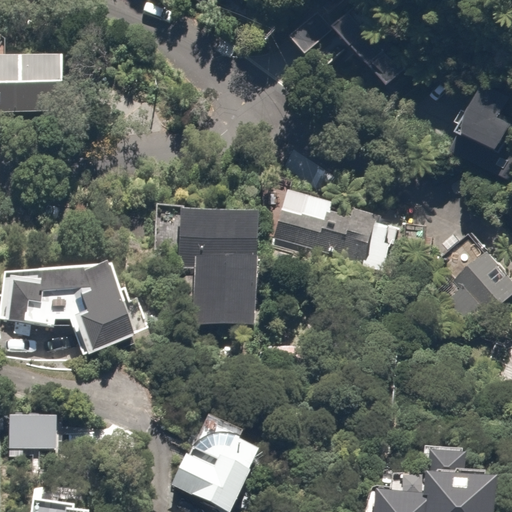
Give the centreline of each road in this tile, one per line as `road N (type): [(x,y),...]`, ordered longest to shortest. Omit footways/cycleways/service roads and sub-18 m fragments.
road 1 (residential): [(0,174),(174,162),(231,136),(271,94)]
road 2 (residential): [(271,94),(199,41),(110,0)]
road 3 (residential): [(415,184),(271,94)]
road 4 (residential): [(0,371),(121,401)]
